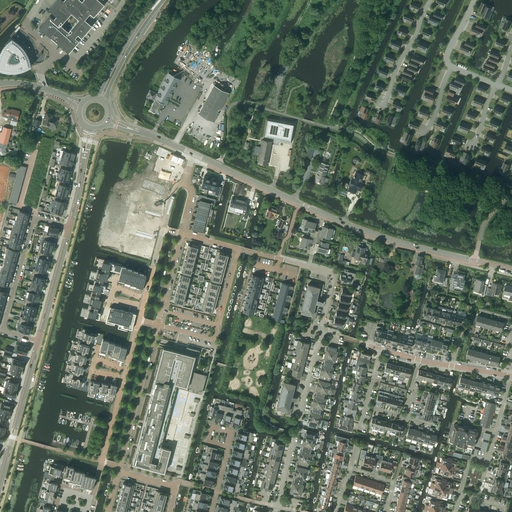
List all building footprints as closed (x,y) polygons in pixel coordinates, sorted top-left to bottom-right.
[(92,26),(85,19),(87,16),(68,0),(63,0),(63,1),(62,0),(56,0),(49,10),(56,16),(53,19),(50,16),(39,28),(68,53),(79,41),(75,38),(78,35),(81,38),(92,26)] [(104,5),(98,0),(68,0),(87,16),(90,13),(94,17),(104,5)] [(420,5),(412,1),(409,6),(418,10),(420,5)] [(481,2),(478,11),(482,13),(481,16),(490,19),(492,13),(490,13),(491,8),(486,6),(487,5),(481,2)] [(441,19),(443,14),(435,11),(433,16),(440,19),(441,19)] [(414,17),(405,13),(402,18),(407,20),(405,23),(411,25),(414,17)] [(438,24),(440,19),(433,16),(430,15),(427,23),(432,25),(434,22),(438,24)] [(501,22),(499,27),(507,30),(511,21),(506,19),(504,23),(501,22)] [(473,25),(469,34),(475,36),(476,33),(481,35),(483,30),(484,30),(486,25),(478,22),(476,27),(473,25)] [(400,27),(398,32),(406,36),(408,31),(400,27)] [(423,28),(421,33),(430,37),(431,32),(432,32),(423,28)] [(497,38),(495,43),(503,47),(506,42),(497,38)] [(394,45),(393,48),(398,51),(398,50),(401,43),(401,42),(392,39),(390,44),(394,45)] [(458,51),(458,52),(464,54),(465,51),(470,53),(472,48),(473,49),(475,44),(466,40),(467,40),(465,45),(464,45),(461,44),(462,44),(459,52),(458,51)] [(0,62),(0,66),(12,69),(28,65),(22,51),(12,41),(3,51),(0,62)] [(415,49),(421,51),(422,48),(426,50),(428,45),(419,41),(418,41),(419,41),(416,49),(415,49)] [(491,50),(489,55),(490,56),(498,59),(498,58),(500,54),(491,50)] [(386,53),(384,58),(389,60),(387,63),(393,65),(392,64),(396,57),(386,53)] [(410,59),(422,64),(424,59),(424,60),(424,59),(419,57),(413,55),(412,59),(411,59),(410,59)] [(489,60),(488,60),(496,63),(496,64),(497,64),(499,59),(498,58),(498,59),(490,56),(489,60)] [(408,64),(418,68),(417,67),(418,63),(422,64),(410,59),(408,64)] [(485,64),(485,65),(494,68),(496,64),(496,63),(488,60),(489,60),(487,60),(485,64)] [(418,68),(408,64),(409,65),(408,69),(407,69),(404,68),(416,73),(418,68)] [(485,64),(482,70),(493,74),(495,69),(494,68),(485,65),(485,64)] [(379,66),(376,71),(381,73),(380,76),(385,78),(388,70),(379,66)] [(402,73),(413,77),(411,76),(412,76),(411,76),(413,72),(416,73),(404,68),(405,68),(403,73),(402,73)] [(413,77),(402,73),(403,74),(404,74),(402,78),(401,79),(411,82),(410,82),(412,77),(413,77)] [(159,114),(178,80),(169,75),(158,95),(156,94),(157,93),(150,90),(146,97),(153,100),(154,101),(153,103),(153,104),(150,110),(151,110),(151,111),(153,112),(154,112),(155,112),(159,114)] [(462,85),(463,85),(465,80),(465,81),(465,80),(456,76),(456,77),(457,77),(455,81),(454,81),(451,80),(452,81),(449,88),(448,88),(454,91),(455,88),(460,89),(462,85)] [(377,82),(375,87),(383,90),(385,85),(377,82)] [(479,84),(476,89),(485,92),(487,87),(479,84)] [(213,122),(228,93),(214,85),(199,114),(213,122)] [(393,93),(399,95),(400,92),(404,94),(406,89),(397,85),(397,86),(394,93),(393,93)] [(426,86),(424,91),(425,92),(423,97),(427,98),(426,101),(432,104),(432,103),(435,96),(433,94),(432,94),(434,90),(435,90),(425,86),(426,86)] [(367,92),(365,97),(369,99),(368,102),(373,104),(376,96),(376,97),(377,96),(367,92)] [(458,99),(456,98),(453,97),(454,94),(449,92),(446,100),(445,99),(445,100),(456,104),(458,99)] [(502,94),(500,100),(509,103),(511,98),(502,94)] [(474,97),(472,102),(476,103),(475,106),(480,109),(484,100),(474,97)] [(397,108),(401,109),(403,104),(394,100),(394,101),(391,108),(390,108),(396,111),(397,108)] [(362,113),(360,117),(366,119),(370,109),(369,109),(369,110),(361,106),(362,106),(361,106),(359,111),(362,113)] [(447,113),(451,115),(453,110),(443,106),(444,107),(441,114),(440,114),(446,116),(447,113)] [(495,106),(493,111),(501,115),(503,110),(495,106)] [(420,108),(418,113),(422,114),(421,117),(427,120),(427,119),(426,119),(429,112),(430,112),(430,111),(420,108)] [(13,111),(6,109),(5,113),(3,112),(1,116),(8,118),(8,119),(16,122),(19,112),(14,110),(13,111)] [(468,110),(466,116),(475,119),(477,114),(468,110)] [(53,119),(51,119),(52,115),(45,113),(42,124),(44,124),(44,125),(45,125),(46,126),(47,126),(48,125),(49,125),(50,124),(55,126),(57,120),(53,119)] [(383,115),(378,113),(374,121),(379,124),(383,115)] [(392,122),(395,123),(397,118),(397,117),(397,118),(389,115),(390,114),(389,114),(385,124),(390,126),(392,122)] [(265,125),(263,136),(291,141),(294,124),(266,119),(265,125)] [(491,119),(489,124),(498,128),(500,123),(491,119)] [(410,120),(408,125),(417,129),(419,123),(410,120)] [(434,128),(440,130),(441,127),(445,129),(447,124),(437,120),(438,121),(435,128),(434,128)] [(461,122),(459,127),(463,129),(461,132),(466,134),(470,126),(461,122)] [(0,132),(0,133),(0,142),(7,144),(11,129),(3,127),(2,132),(1,132),(0,132)] [(404,131),(402,138),(405,139),(403,143),(408,145),(412,135),(404,132),(405,132),(404,131)] [(487,132),(485,138),(494,141),(496,136),(487,132)] [(453,135),(451,141),(460,144),(462,139),(453,135)] [(432,146),(434,147),(437,148),(440,139),(435,137),(432,146)] [(414,149),(419,151),(421,147),(424,148),(426,142),(426,143),(418,139),(414,149)] [(268,141),(266,141),(262,140),(261,147),(256,146),(255,150),(254,154),(255,154),(259,155),(258,163),(267,164),(271,142),(268,141)] [(38,153),(44,155),(46,151),(49,152),(50,148),(40,145),(38,153)] [(482,145),(480,150),(489,154),(491,149),(482,145)] [(448,148),(446,153),(449,155),(448,158),(453,160),(457,152),(448,148)] [(70,153),(61,150),(59,156),(62,157),(73,160),(74,154),(70,152),(70,153)] [(463,152),(461,157),(464,159),(462,162),(468,164),(471,155),(463,152)] [(44,155),(38,153),(36,161),(46,164),(47,159),(43,158),(44,155)] [(71,164),(73,160),(62,157),(61,161),(60,161),(59,165),(60,165),(66,167),(67,164),(71,165),(71,164)] [(477,158),(474,166),(479,168),(480,165),(485,167),(487,162),(477,158)] [(46,164),(36,161),(34,169),(40,171),(41,167),(44,168),(46,164)] [(327,183),(328,179),(325,177),(329,165),(320,162),(314,181),(322,184),(323,181),(327,183)] [(505,163),(503,165),(502,165),(501,167),(502,168),(501,172),(506,174),(509,165),(505,163)] [(60,165),(59,169),(60,169),(59,173),(70,176),(71,172),(70,172),(71,171),(67,170),(68,167),(66,167),(60,165)] [(31,177),(41,180),(42,176),(39,175),(40,171),(34,169),(31,177)] [(349,186),(348,190),(355,193),(357,189),(359,191),(363,183),(360,182),(363,175),(356,172),(353,179),(351,178),(348,186),(349,186)] [(69,180),(70,176),(59,173),(58,177),(57,177),(56,181),(58,182),(58,181),(63,183),(63,182),(64,180),(68,181),(68,180),(69,180)] [(204,175),(201,187),(208,189),(211,177),(204,175)] [(31,177),(29,185),(36,187),(37,183),(40,184),(41,180),(31,177)] [(211,177),(208,189),(215,191),(214,194),(218,196),(221,187),(217,186),(219,179),(211,177)] [(58,181),(58,182),(57,185),(58,185),(57,189),(68,192),(70,188),(69,188),(65,186),(66,183),(63,182),(63,183),(58,181)] [(35,191),(36,187),(29,185),(27,194),(37,196),(38,192),(35,191)] [(67,197),(68,192),(57,189),(56,194),(55,193),(54,197),(62,199),(63,196),(67,197)] [(119,190),(116,200),(127,202),(128,199),(127,199),(129,193),(119,190)] [(135,196),(132,208),(138,209),(141,196),(138,195),(138,196),(135,196)] [(141,196),(138,209),(144,211),(147,198),(144,198),(145,197),(141,196)] [(64,208),(65,204),(65,203),(61,202),(62,199),(54,197),(53,201),(54,201),(53,205),(64,208)] [(230,206),(229,210),(234,211),(235,207),(244,210),(242,216),(247,217),(249,209),(246,208),(248,201),(244,200),(240,199),(238,198),(233,197),(230,206)] [(144,211),(148,212),(147,214),(151,214),(154,199),(150,198),(149,199),(147,198),(144,211)] [(154,199),(151,214),(154,215),(154,213),(157,214),(160,201),(158,201),(158,200),(154,199)] [(197,201),(196,203),(199,204),(198,206),(211,209),(212,203),(199,200),(200,200),(200,202),(197,201)] [(114,201),(112,211),(122,213),(123,210),(124,204),(114,201)] [(63,212),(64,208),(53,205),(52,209),(51,209),(50,213),(57,215),(58,212),(62,213),(62,212),(63,212)] [(195,207),(194,209),(197,210),(197,211),(196,211),(211,215),(213,210),(211,209),(198,206),(198,208),(195,207)] [(276,217),(279,211),(269,207),(267,212),(266,212),(265,214),(266,214),(265,215),(272,218),(274,216),(276,217)] [(194,213),(193,215),(196,216),(195,217),(195,218),(208,221),(210,222),(211,215),(196,211),(196,212),(197,212),(196,214),(194,213)] [(111,213),(109,222),(119,225),(120,221),(121,215),(111,213)] [(192,219),(191,221),(194,222),(194,223),(193,223),(206,226),(208,221),(195,218),(195,219),(192,219)] [(318,231),(317,231),(314,230),(315,223),(307,221),(307,220),(303,219),(302,225),(305,225),(304,230),(311,232),(310,235),(316,237),(318,231)] [(190,224),(190,227),(193,227),(192,229),(205,233),(207,233),(208,227),(206,226),(193,223),(194,223),(193,225),(190,224)] [(108,224),(106,233),(116,236),(117,230),(118,230),(119,227),(108,224)] [(14,231),(23,234),(24,229),(15,226),(13,226),(13,225),(11,230),(14,231)] [(44,231),(42,236),(49,238),(51,238),(52,235),(54,235),(54,234),(58,235),(59,229),(55,228),(55,226),(49,225),(49,227),(47,232),(44,231)] [(335,230),(332,230),(332,229),(323,226),(322,230),(318,229),(317,231),(318,231),(316,237),(322,238),(323,236),(330,238),(331,234),(334,234),(335,230)] [(12,236),(21,238),(23,234),(14,231),(11,230),(10,235),(12,236)] [(315,243),(316,237),(310,235),(309,239),(302,237),(300,246),(309,249),(310,244),(314,245),(315,243)] [(42,236),(40,245),(52,248),(54,243),(50,242),(51,241),(48,240),(49,238),(42,236)] [(107,236),(105,245),(115,248),(116,242),(117,242),(118,239),(107,236)] [(329,253),(330,249),(327,248),(328,244),(321,242),(322,238),(316,237),(315,243),(318,244),(317,251),(326,253),(329,253)] [(125,240),(122,251),(126,252),(128,246),(129,247),(129,245),(132,246),(133,242),(125,240)] [(133,242),(132,246),(137,247),(135,254),(139,256),(141,248),(143,243),(134,240),(133,242)] [(143,243),(141,248),(146,250),(144,257),(148,258),(152,245),(143,243)] [(40,245),(37,254),(44,256),(45,253),(47,253),(48,252),(51,253),(52,248),(40,245)] [(187,248),(186,251),(198,254),(200,247),(193,245),(192,246),(188,245),(187,247),(187,248)] [(352,251),(351,256),(354,257),(360,259),(359,263),(365,265),(366,258),(368,253),(364,252),(365,248),(357,246),(355,252),(352,251)] [(6,248),(5,253),(16,256),(18,251),(6,248)] [(186,253),(185,256),(195,258),(194,258),(197,259),(198,254),(186,251),(186,253),(185,253),(186,253)] [(216,251),(215,258),(227,261),(227,259),(228,258),(227,258),(228,256),(224,254),(224,253),(216,251)] [(6,254),(4,258),(15,261),(16,256),(5,253),(6,254)] [(37,254),(36,257),(38,258),(37,263),(47,266),(49,262),(45,261),(46,259),(43,258),(44,256),(37,254)] [(418,255),(415,264),(418,264),(417,266),(415,273),(415,274),(415,275),(415,276),(415,277),(416,277),(417,278),(418,278),(419,277),(420,277),(420,276),(420,275),(421,275),(423,267),(424,265),(421,264),(423,257),(418,255)] [(184,258),(183,261),(195,264),(196,264),(193,263),(195,258),(185,256),(184,258)] [(215,258),(213,263),(225,266),(226,264),(226,263),(227,261),(215,258)] [(102,268),(101,270),(107,272),(111,273),(112,270),(113,267),(114,264),(112,264),(110,263),(108,263),(104,262),(103,261),(101,267),(102,268)] [(183,264),(182,266),(194,269),(195,264),(183,261),(183,263),(183,264)] [(33,268),(32,272),(39,274),(40,271),(42,272),(43,270),(46,271),(47,266),(37,263),(35,269),(33,268)] [(214,264),(213,269),(224,272),(225,269),(225,266),(213,263),(214,264)] [(181,269),(181,272),(193,275),(194,269),(182,266),(181,268),(181,269)] [(121,267),(118,279),(124,281),(128,269),(128,268),(121,267)] [(0,271),(0,273),(2,274),(11,276),(12,271),(3,269),(1,268),(0,271)] [(124,281),(124,282),(130,283),(134,271),(128,269),(124,281)] [(213,269),(212,274),(222,277),(223,274),(224,272),(213,269)] [(444,277),(445,270),(437,269),(436,274),(435,275),(434,275),(433,281),(440,283),(439,285),(446,286),(448,278),(444,277)] [(130,283),(130,284),(136,285),(140,273),(140,274),(140,273),(134,271),(130,283)] [(339,281),(350,284),(350,283),(352,284),(353,279),(355,278),(356,274),(345,271),(344,274),(341,273),(341,275),(340,275),(339,279),(340,279),(339,281)] [(32,272),(31,275),(33,276),(32,282),(42,284),(44,280),(40,279),(41,277),(38,277),(39,274),(32,272)] [(96,278),(95,281),(101,283),(105,284),(106,281),(107,277),(108,275),(107,274),(98,272),(97,272),(96,278)] [(136,285),(136,286),(143,288),(146,275),(140,274),(140,273),(136,285)] [(452,277),(449,288),(453,289),(454,285),(464,287),(465,280),(463,280),(463,279),(464,279),(465,275),(457,273),(456,277),(457,277),(456,278),(452,277)] [(179,278),(178,280),(191,283),(192,277),(180,274),(179,277),(179,278)] [(212,274),(210,280),(221,282),(222,280),(222,279),(222,277),(212,274)] [(253,275),(251,281),(262,284),(264,278),(253,275)] [(484,296),(486,288),(483,287),(484,281),(476,279),(473,290),(482,292),(481,295),(484,296)] [(178,283),(177,285),(189,288),(187,287),(188,283),(190,283),(191,283),(178,280),(178,282),(177,283),(178,283)] [(262,284),(251,281),(250,286),(261,289),(262,284)] [(28,286),(27,290),(34,292),(35,289),(37,290),(38,288),(41,289),(42,284),(32,282),(30,287),(28,286)] [(208,282),(207,287),(219,290),(219,288),(220,288),(220,285),(208,282)] [(93,290),(92,293),(98,294),(102,296),(103,292),(104,289),(105,286),(104,286),(95,284),(94,283),(93,290)] [(281,283),(280,289),(291,292),(293,285),(281,283)] [(312,315),(311,319),(314,320),(317,309),(312,308),(314,303),(319,304),(322,304),(323,302),(320,301),(318,300),(315,299),(316,294),(320,295),(324,284),(320,283),(319,287),(308,284),(300,312),(312,315)] [(499,294),(501,285),(493,283),(492,284),(493,285),(492,286),(491,288),(488,288),(486,295),(492,296),(493,294),(492,294),(493,293),(499,294)] [(176,288),(176,290),(188,293),(189,288),(177,285),(176,288)] [(250,286),(248,291),(260,294),(261,289),(250,286)] [(511,300),(511,287),(505,286),(503,294),(510,295),(509,300),(511,300)] [(207,287),(205,293),(217,296),(218,294),(218,293),(219,290),(207,287)] [(340,292),(340,294),(352,298),(353,294),(355,294),(356,292),(358,292),(358,291),(343,287),(342,293),(340,292)] [(278,295),(289,298),(291,292),(280,289),(278,295)] [(175,293),(174,295),(186,299),(188,293),(176,290),(175,293)] [(247,296),(258,299),(260,294),(248,291),(247,296)] [(29,292),(27,292),(29,293),(27,298),(25,298),(24,301),(34,304),(35,303),(34,303),(35,301),(38,302),(40,295),(29,292)] [(205,293),(204,298),(216,301),(217,299),(217,298),(217,296),(205,293)] [(340,294),(339,296),(341,297),(339,302),(354,306),(355,305),(353,305),(353,302),(350,302),(352,298),(340,294)] [(90,298),(89,304),(98,307),(99,307),(100,305),(101,301),(102,298),(97,296),(97,297),(92,295),(91,298),(90,298)] [(174,299),(173,301),(177,302),(177,304),(185,306),(186,299),(174,295),(174,298),(173,298),(174,299)] [(289,298),(278,295),(276,301),(288,304),(289,298)] [(257,304),(258,299),(247,296),(246,301),(255,304),(257,304)] [(204,298),(203,303),(215,306),(215,304),(216,304),(215,303),(216,301),(204,298)] [(34,305),(34,304),(24,301),(23,305),(25,305),(24,311),(21,310),(34,314),(36,308),(33,307),(33,305),(34,305)] [(276,301),(275,307),(286,310),(288,304),(276,301)] [(336,307),(336,309),(348,312),(349,308),(351,309),(352,307),(354,307),(354,306),(339,302),(338,307),(336,307)] [(203,303),(201,310),(208,312),(209,311),(213,312),(214,309),(215,306),(203,303)] [(428,319),(432,304),(426,303),(423,314),(427,315),(427,316),(425,318),(426,318),(426,319),(427,319),(428,319)] [(434,317),(437,306),(432,304),(428,319),(429,319),(430,319),(431,319),(430,317),(431,316),(434,317)] [(438,322),(442,307),(437,306),(434,317),(437,318),(437,319),(436,321),(437,322),(438,322)] [(89,310),(88,316),(92,317),(94,318),(97,319),(98,319),(99,317),(100,313),(101,309),(96,308),(96,309),(91,307),(90,310),(89,310)] [(107,319),(106,321),(110,322),(115,323),(118,310),(118,309),(110,307),(109,309),(107,319)] [(284,316),(286,310),(275,307),(273,313),(284,316)] [(444,320),(447,309),(442,307),(438,322),(439,322),(440,322),(441,322),(441,320),(441,319),(444,320)] [(336,309),(335,311),(337,312),(335,317),(350,321),(351,320),(349,319),(349,317),(346,316),(348,312),(336,309)] [(449,325),(452,313),(453,310),(447,309),(444,320),(448,321),(447,322),(446,324),(447,324),(448,325),(449,325)] [(33,320),(34,314),(21,310),(21,311),(24,311),(22,317),(20,316),(19,320),(29,323),(29,322),(29,321),(29,320),(33,320)] [(118,310),(115,323),(123,325),(127,312),(125,311),(122,310),(120,310),(119,310),(118,310)] [(123,325),(122,327),(132,329),(132,328),(136,314),(133,314),(130,313),(128,312),(127,312),(123,325)] [(272,320),(283,322),(284,316),(273,313),(272,320)] [(455,323),(457,314),(452,313),(449,325),(450,325),(451,325),(451,323),(452,322),(455,323)] [(463,324),(465,317),(457,314),(455,323),(458,324),(458,325),(457,326),(457,327),(458,327),(459,327),(459,328),(460,323),(463,324)] [(332,322),(331,326),(343,329),(345,323),(347,324),(348,322),(350,322),(350,321),(335,317),(334,322),(332,322)] [(29,324),(29,323),(19,320),(18,324),(20,324),(19,330),(16,329),(19,330),(29,333),(31,326),(28,326),(28,324),(29,324)] [(380,339),(382,330),(383,327),(377,325),(376,329),(377,329),(373,341),(374,341),(375,341),(376,341),(376,338),(377,338),(380,339)] [(387,332),(384,344),(385,344),(386,344),(387,344),(387,341),(390,342),(392,333),(393,331),(388,330),(387,332)] [(83,332),(82,338),(83,338),(82,341),(90,343),(91,341),(92,341),(94,335),(90,334),(91,332),(86,331),(86,333),(84,332),(83,332)] [(419,347),(422,337),(423,334),(417,333),(414,346),(419,347)] [(401,345),(403,336),(398,335),(395,347),(396,347),(397,347),(397,344),(401,345)] [(411,348),(414,337),(409,335),(408,338),(405,349),(406,350),(407,350),(408,349),(407,347),(408,347),(411,348)] [(424,349),(427,338),(422,337),(419,347),(424,349)] [(103,338),(99,351),(106,352),(109,341),(109,340),(103,339),(103,338)] [(430,350),(432,339),(427,338),(424,349),(430,350)] [(444,338),(443,342),(441,351),(446,352),(449,340),(444,338)] [(308,343),(309,340),(303,339),(303,342),(297,340),(296,346),(307,349),(308,346),(309,346),(310,343),(308,343)] [(435,349),(438,341),(432,339),(430,350),(430,348),(435,349)] [(106,352),(105,353),(111,354),(112,355),(115,343),(115,342),(109,341),(106,352)] [(16,344),(14,351),(26,354),(28,347),(26,347),(26,345),(20,343),(20,345),(16,344)] [(79,343),(77,349),(78,350),(77,352),(86,355),(86,352),(87,352),(89,346),(80,344),(79,343)] [(111,354),(111,355),(117,357),(118,357),(121,345),(121,346),(121,345),(121,344),(121,345),(115,343),(112,355),(111,354)] [(117,357),(124,359),(127,347),(126,347),(121,346),(121,345),(118,357),(117,357)] [(306,352),(307,349),(296,346),(295,350),(293,350),(293,351),(297,352),(307,355),(307,352),(306,352)] [(337,351),(338,348),(328,346),(327,349),(326,348),(325,354),(336,356),(337,351)] [(136,447),(132,463),(142,466),(145,467),(164,472),(167,462),(168,463),(171,451),(170,450),(170,448),(159,446),(158,445),(161,436),(160,436),(165,421),(166,421),(167,421),(171,408),(170,407),(171,403),(172,404),(172,399),(171,397),(174,384),(176,384),(180,385),(179,388),(185,390),(186,387),(192,388),(192,391),(198,393),(198,390),(202,391),(206,375),(194,372),(199,350),(186,347),(184,355),(172,351),(173,350),(163,347),(162,348),(162,349),(161,349),(158,361),(159,361),(158,364),(157,364),(154,376),(155,376),(150,394),(151,394),(150,397),(149,397),(143,421),(142,424),(142,426),(141,426),(140,426),(140,428),(136,442),(137,442),(137,444),(137,448),(136,447)] [(369,364),(370,359),(369,359),(370,355),(358,352),(356,360),(369,364)] [(76,354),(74,360),(75,360),(74,363),(83,365),(84,362),(85,363),(86,356),(77,354),(76,354)] [(334,362),(336,356),(325,354),(323,359),(324,359),(324,362),(334,364),(334,362)] [(304,366),(304,364),(304,363),(304,360),(294,357),(293,358),(295,359),(294,363),(304,366)] [(17,360),(12,358),(10,365),(22,368),(24,362),(21,361),(21,360),(17,359),(17,360)] [(368,368),(369,364),(356,360),(355,366),(355,367),(354,369),(366,372),(367,368),(368,368)] [(333,367),(334,364),(324,362),(323,364),(322,364),(321,369),(332,372),(333,367)] [(290,368),(291,368),(302,371),(302,368),(303,368),(304,366),(294,363),(292,363),(290,368)] [(73,364),(71,370),(72,370),(72,373),(80,376),(81,373),(82,373),(84,367),(74,364),(73,364)] [(20,375),(22,368),(10,365),(9,371),(13,373),(13,374),(17,375),(18,374),(20,375)] [(403,379),(404,376),(406,368),(401,366),(398,378),(403,379)] [(299,379),(300,379),(300,378),(301,378),(302,375),(301,374),(302,371),(291,368),(291,369),(293,370),(291,375),(297,376),(296,378),(299,379)] [(357,374),(356,378),(365,380),(366,376),(365,376),(366,372),(354,369),(353,368),(352,370),(356,371),(356,374),(357,374)] [(421,380),(424,368),(423,368),(422,368),(422,371),(421,371),(418,370),(416,378),(421,380)] [(330,377),(332,372),(321,369),(319,375),(320,375),(320,377),(330,380),(330,377)] [(432,383),(435,371),(434,370),(433,370),(432,370),(432,373),(429,373),(426,381),(432,383)] [(442,385),(445,373),(444,373),(443,373),(442,373),(443,376),(442,376),(439,375),(437,384),(442,385)] [(450,387),(452,379),(450,378),(446,377),(448,375),(447,374),(446,374),(445,373),(442,385),(441,388),(447,389),(447,387),(450,387)] [(457,384),(457,387),(463,389),(464,387),(464,386),(467,374),(465,374),(463,378),(460,377),(458,385),(457,384)] [(464,387),(463,389),(469,390),(469,388),(471,380),(468,379),(469,375),(467,374),(464,386),(464,387)] [(71,378),(70,384),(71,384),(72,385),(72,386),(76,387),(77,386),(80,387),(82,381),(81,380),(81,377),(73,375),(72,378),(71,378)] [(469,388),(469,390),(474,392),(475,389),(478,377),(476,376),(474,381),(471,380),(469,388)] [(329,383),(330,380),(320,377),(319,380),(318,380),(317,385),(328,388),(329,383)] [(363,385),(365,380),(356,378),(355,382),(353,382),(352,386),(361,389),(362,384),(363,385)] [(480,391),(480,392),(485,393),(489,379),(487,378),(486,382),(482,381),(482,383),(480,391)] [(489,379),(485,393),(491,395),(494,384),(491,384),(492,379),(489,379)] [(10,382),(6,381),(4,387),(16,390),(17,384),(15,383),(15,382),(11,381),(10,382)] [(90,382),(88,390),(90,391),(90,392),(96,394),(97,393),(97,392),(99,383),(93,381),(93,383),(90,382)] [(296,391),(298,382),(293,381),(292,384),(283,382),(283,385),(284,386),(282,391),(281,392),(279,398),(280,400),(279,404),(277,405),(277,408),(286,411),(285,413),(290,415),(292,407),(289,406),(290,404),(288,404),(289,399),(295,401),(296,397),(290,396),(292,391),(293,391),(293,390),(296,391)] [(99,383),(97,392),(99,392),(99,393),(105,395),(105,394),(106,393),(108,384),(102,383),(102,384),(99,383)] [(494,384),(491,395),(497,396),(498,394),(497,393),(499,386),(496,385),(496,384),(494,383),(494,384)] [(108,384),(106,393),(108,393),(108,394),(114,396),(114,395),(117,385),(111,384),(110,385),(108,384)] [(326,393),(328,388),(317,385),(315,390),(316,391),(316,393),(326,396),(326,393)] [(360,397),(361,393),(360,393),(361,389),(352,386),(351,390),(352,391),(351,395),(360,397)] [(14,397),(16,390),(4,387),(3,394),(7,395),(7,396),(11,397),(11,396),(14,397)] [(381,403),(384,392),(379,390),(376,401),(381,403)] [(438,400),(440,395),(438,394),(428,391),(427,395),(425,393),(424,394),(424,395),(424,396),(436,399),(438,400)] [(325,398),(326,396),(316,393),(315,396),(314,396),(313,401),(324,404),(325,398)] [(359,402),(360,397),(351,395),(350,399),(349,398),(348,403),(357,405),(358,401),(359,402)] [(401,408),(403,399),(403,397),(398,396),(395,407),(401,408)] [(436,399),(424,396),(423,397),(423,398),(423,399),(426,398),(426,399),(426,402),(435,404),(436,399)] [(322,409),(324,404),(313,401),(311,406),(312,406),(312,409),(322,411),(322,409)] [(494,410),(495,404),(486,401),(484,407),(494,410)] [(348,408),(347,412),(355,414),(357,410),(355,409),(357,405),(348,403),(345,402),(344,404),(347,405),(346,407),(348,408)] [(4,404),(0,403),(0,409),(10,412),(12,406),(9,405),(9,404),(5,403),(4,404)] [(220,422),(221,418),(224,408),(225,406),(218,404),(218,406),(214,405),(214,407),(211,407),(210,411),(212,412),(211,415),(215,416),(214,421),(220,422)] [(224,408),(221,418),(224,419),(223,423),(229,425),(230,420),(233,410),(233,408),(225,406),(224,408)] [(433,410),(421,406),(421,407),(421,408),(421,409),(423,409),(424,409),(423,412),(432,415),(433,410)] [(492,416),(494,410),(484,407),(483,413),(492,416)] [(10,413),(10,412),(0,409),(0,416),(1,417),(1,418),(5,419),(5,418),(8,419),(9,413),(10,413)] [(233,410),(230,420),(233,421),(232,426),(238,427),(238,424),(241,424),(242,419),(240,418),(242,410),(236,409),(236,411),(233,410)] [(321,414),(322,411),(312,409),(311,412),(310,411),(309,417),(320,419),(321,414)] [(354,418),(355,414),(347,412),(346,416),(344,415),(344,418),(342,417),(340,419),(352,422),(353,418),(354,418)] [(432,415),(423,412),(422,416),(421,416),(419,414),(419,415),(418,416),(417,418),(432,422),(434,415),(432,415)] [(491,421),(492,416),(483,413),(481,419),(491,421)] [(318,424),(320,419),(309,417),(308,422),(308,425),(318,427),(318,424)] [(378,431),(381,418),(380,418),(379,418),(377,418),(375,418),(375,419),(372,418),(370,425),(373,426),(372,427),(372,429),(378,431)] [(387,430),(389,423),(386,422),(386,421),(384,420),(384,419),(383,419),(382,418),(381,418),(378,431),(383,432),(384,430),(384,429),(387,430)] [(351,431),(352,427),(351,426),(352,422),(340,419),(339,421),(340,422),(339,427),(340,428),(342,428),(342,429),(351,431)] [(489,427),(491,421),(481,419),(479,425),(489,427)] [(390,432),(395,433),(398,423),(397,423),(396,422),(395,422),(394,422),(394,423),(392,422),(391,423),(389,423),(387,430),(386,433),(389,433),(390,432)] [(403,437),(406,427),(403,426),(401,425),(401,424),(399,423),(398,423),(395,433),(400,435),(400,436),(403,437)] [(411,440),(414,430),(411,429),(412,424),(409,424),(405,438),(411,440)] [(463,427),(454,424),(452,424),(448,441),(456,443),(456,444),(465,446),(465,445),(472,447),(477,430),(468,428),(469,427),(466,426),(463,425),(463,427)] [(417,441),(421,427),(418,426),(417,430),(414,430),(411,440),(417,441)] [(422,443),(425,433),(422,432),(423,427),(421,427),(417,441),(422,443)] [(428,433),(425,433),(422,443),(428,444),(432,430),(432,428),(430,428),(429,429),(428,433)] [(252,436),(253,433),(243,430),(242,433),(238,432),(236,438),(241,439),(251,442),(252,442),(254,436),(252,436)] [(433,446),(436,436),(433,435),(434,430),(432,430),(428,444),(433,446)] [(315,438),(316,435),(306,432),(305,435),(304,435),(303,440),(314,443),(315,438)] [(336,436),(335,440),(338,441),(337,445),(346,447),(347,443),(347,444),(349,439),(336,436)] [(235,441),(234,446),(238,448),(249,450),(250,451),(252,445),(250,445),(251,442),(241,439),(240,442),(235,441)] [(511,447),(511,441),(502,439),(502,441),(506,442),(505,445),(511,447)] [(269,445),(269,447),(271,447),(282,450),(282,446),(283,447),(284,444),(282,444),(282,441),(278,440),(278,443),(274,442),(273,447),(269,445)] [(312,448),(314,443),(303,440),(302,445),(302,448),(312,451),(312,448)] [(333,448),(332,452),(344,456),(345,452),(344,451),(346,447),(337,445),(336,449),(333,448)] [(211,454),(210,456),(210,457),(215,458),(219,459),(221,453),(216,452),(217,449),(207,446),(205,452),(205,455),(206,455),(208,456),(208,453),(211,454)] [(269,447),(270,448),(269,452),(271,453),(281,456),(282,453),(281,453),(282,450),(271,447),(269,447)] [(248,453),(249,450),(238,448),(238,450),(233,449),(232,455),(236,456),(246,459),(248,459),(249,453),(248,453)] [(311,453),(312,451),(302,448),(301,451),(300,451),(299,456),(310,458),(311,453)] [(367,466),(370,455),(365,454),(366,451),(362,449),(359,458),(364,459),(362,464),(367,466)] [(511,459),(511,453),(498,449),(497,451),(503,453),(502,456),(511,459)] [(269,452),(267,458),(268,458),(279,461),(280,458),(281,458),(281,456),(271,453),(269,452)] [(332,452),(330,457),(334,458),(333,462),(341,464),(342,460),(343,460),(344,456),(332,452)] [(377,463),(379,455),(376,454),(375,457),(370,455),(367,466),(373,467),(374,462),(377,463)] [(208,463),(208,465),(208,466),(212,467),(217,468),(219,462),(214,461),(215,458),(210,457),(210,456),(208,456),(206,455),(204,462),(208,463)] [(384,471),(387,460),(382,459),(383,456),(379,455),(377,463),(380,464),(379,469),(384,471)] [(231,458),(229,463),(234,465),(244,467),(246,468),(247,462),(246,462),(246,459),(236,456),(236,459),(231,458)] [(308,464),(310,458),(299,456),(298,461),(298,464),(308,466),(308,464)] [(420,468),(421,465),(419,464),(420,459),(410,456),(408,462),(413,463),(412,466),(420,468)] [(447,467),(449,459),(441,457),(440,463),(437,462),(436,464),(447,467)] [(268,458),(268,459),(270,460),(269,464),(278,467),(279,464),(278,464),(279,461),(268,458)] [(500,462),(499,467),(510,470),(508,469),(510,464),(511,465),(511,461),(500,458),(499,462),(500,462)] [(458,470),(459,468),(456,467),(457,462),(449,459),(447,467),(458,470)] [(392,461),(387,460),(384,471),(390,472),(391,467),(395,468),(397,462),(393,460),(392,461)] [(328,465),(327,469),(330,470),(331,470),(339,473),(341,468),(340,468),(341,464),(333,462),(332,466),(328,465)] [(50,466),(49,472),(52,473),(51,477),(55,478),(56,475),(59,475),(60,472),(64,473),(65,468),(59,466),(59,465),(59,464),(54,463),(54,464),(53,467),(50,466)] [(206,472),(205,474),(205,475),(210,476),(215,477),(216,471),(212,470),(212,467),(208,466),(208,465),(204,464),(202,471),(206,472)] [(264,467),(264,469),(265,469),(276,472),(277,469),(278,469),(278,467),(269,464),(266,464),(266,467),(264,467)] [(307,469),(308,466),(298,464),(297,466),(296,466),(295,471),(306,474),(307,469)] [(445,475),(447,467),(436,464),(436,467),(439,468),(437,473),(445,475)] [(73,469),(73,468),(73,467),(67,465),(67,466),(64,477),(70,479),(72,470),(73,469)] [(243,470),(244,467),(234,465),(233,467),(229,466),(227,472),(232,473),(242,476),(243,476),(245,470),(243,470)] [(419,470),(420,468),(412,466),(411,469),(406,468),(405,474),(415,476),(416,476),(417,476),(419,474),(420,470),(419,470)] [(457,473),(458,470),(447,467),(445,475),(453,477),(454,472),(457,473)] [(496,472),(495,476),(507,479),(508,475),(507,475),(508,470),(510,471),(510,470),(499,467),(497,473),(496,472)] [(75,483),(78,471),(73,469),(72,470),(70,479),(69,481),(75,483)] [(264,469),(263,471),(265,471),(264,475),(266,475),(276,478),(276,475),(275,475),(276,472),(265,469),(264,469)] [(330,470),(328,479),(336,481),(337,477),(338,477),(339,473),(331,470),(330,470)] [(84,475),(84,474),(84,473),(84,472),(78,471),(75,483),(81,484),(83,475),(84,475)] [(304,479),(306,474),(295,471),(294,477),(294,480),(304,482),(304,479)] [(209,479),(210,476),(205,475),(205,474),(201,473),(200,480),(204,481),(203,484),(212,486),(214,480),(209,479)] [(241,479),(242,476),(232,473),(231,476),(226,475),(225,480),(230,482),(240,484),(241,485),(243,479),(241,479)] [(84,474),(84,475),(83,475),(81,484),(80,486),(86,488),(89,476),(84,474)] [(358,487),(361,477),(355,475),(352,485),(358,487)] [(89,476),(86,488),(92,489),(95,478),(95,477),(89,476)] [(496,479),(494,485),(503,487),(505,488),(506,487),(508,487),(509,483),(506,482),(507,479),(495,476),(494,479),(496,479)] [(364,489),(367,479),(361,477),(358,487),(364,489)] [(398,482),(398,484),(401,485),(402,485),(410,488),(411,484),(413,484),(414,483),(415,480),(414,480),(403,477),(402,480),(403,480),(402,483),(401,483),(398,482)] [(431,483),(431,485),(441,488),(444,480),(436,478),(434,483),(431,483)] [(328,479),(326,487),(335,490),(336,485),(335,485),(336,481),(328,479)] [(369,491),(373,481),(367,479),(364,489),(369,491)] [(262,480),(261,486),(263,487),(262,490),(271,492),(272,489),(273,489),(273,487),(272,486),(273,483),(262,480)] [(303,485),(304,482),(294,480),(293,482),(292,482),(291,487),(302,490),(303,485)] [(444,480),(441,488),(452,491),(453,488),(450,488),(451,483),(444,480)] [(375,492),(378,483),(373,481),(369,491),(375,492)] [(224,483),(223,489),(232,491),(233,489),(235,489),(234,492),(239,493),(240,487),(239,487),(240,484),(230,482),(229,484),(224,483)] [(46,491),(57,494),(58,491),(55,490),(57,484),(51,483),(51,484),(48,483),(46,491)] [(121,489),(133,492),(135,485),(128,483),(127,484),(123,483),(121,489)] [(381,494),(384,485),(378,483),(375,492),(381,494)] [(431,485),(430,488),(433,489),(432,494),(439,496),(441,488),(431,485)] [(492,490),(491,493),(502,496),(503,493),(502,492),(503,487),(494,485),(493,490),(492,490)] [(321,486),(321,488),(323,489),(323,488),(326,488),(324,495),(332,498),(333,494),(334,494),(335,490),(326,487),(321,486)] [(300,495),(302,490),(291,487),(290,492),(290,493),(290,495),(300,498),(300,495)] [(441,488),(439,496),(447,498),(450,499),(451,494),(452,491),(441,488)] [(133,492),(121,489),(120,494),(132,497),(133,492)] [(155,490),(153,497),(165,500),(167,495),(162,494),(162,492),(155,490)] [(56,497),(57,494),(46,491),(44,499),(47,500),(46,501),(52,502),(54,496),(56,497)] [(198,500),(203,502),(204,498),(209,500),(210,494),(201,491),(200,494),(196,493),(194,500),(198,501),(198,500)] [(119,499),(130,502),(132,497),(120,494),(119,499)] [(318,503),(317,507),(320,508),(321,508),(320,511),(323,511),(323,509),(326,510),(327,506),(330,506),(331,502),(332,498),(324,495),(321,504),(318,503)] [(164,505),(165,500),(153,497),(152,503),(154,503),(164,505)] [(224,504),(223,506),(227,508),(230,508),(233,509),(234,506),(235,507),(237,501),(232,500),(232,503),(229,502),(230,499),(221,497),(219,502),(224,504)] [(130,502),(119,499),(117,504),(127,507),(129,508),(130,502)] [(192,509),(196,510),(196,509),(201,511),(202,507),(206,509),(208,503),(203,502),(198,500),(198,501),(198,503),(194,502),(192,509)] [(435,510),(438,503),(430,500),(428,506),(425,505),(425,507),(435,510)] [(441,511),(446,511),(447,511),(444,510),(445,505),(438,503),(435,510),(441,511)]
